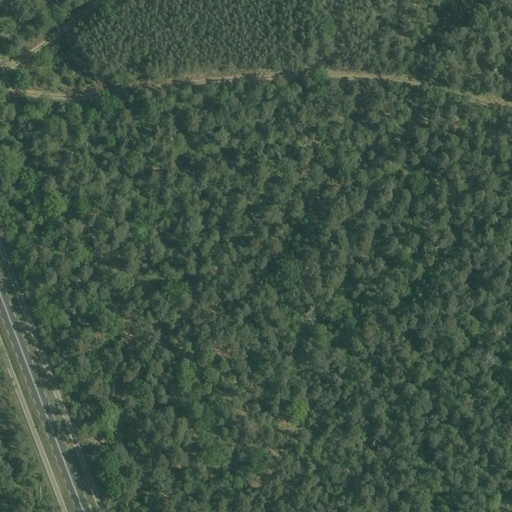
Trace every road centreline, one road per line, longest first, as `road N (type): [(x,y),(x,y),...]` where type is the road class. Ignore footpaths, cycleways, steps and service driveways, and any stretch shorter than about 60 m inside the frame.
road 1 (track): [(511,110),(328,76),(82,97),(38,95),(0,79)]
road 2 (primary): [(83,511),(0,294)]
road 3 (track): [(0,70),(102,0)]
